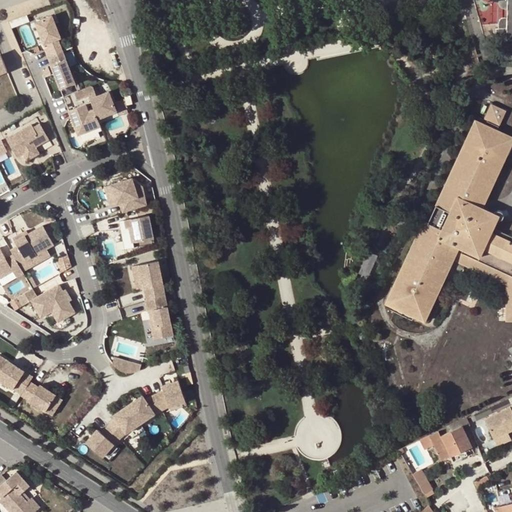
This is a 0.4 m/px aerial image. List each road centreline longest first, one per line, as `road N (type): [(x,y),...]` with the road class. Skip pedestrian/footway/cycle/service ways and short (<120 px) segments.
road 1 (unclassified): [(154,143),(233,511)]
road 2 (residential): [(87,346),(95,313),(54,180)]
road 3 (unclassified): [(112,14),(129,40),(154,143)]
road 4 (tertiary): [(123,511),(10,439)]
road 5 (residential): [(30,57),(76,169)]
